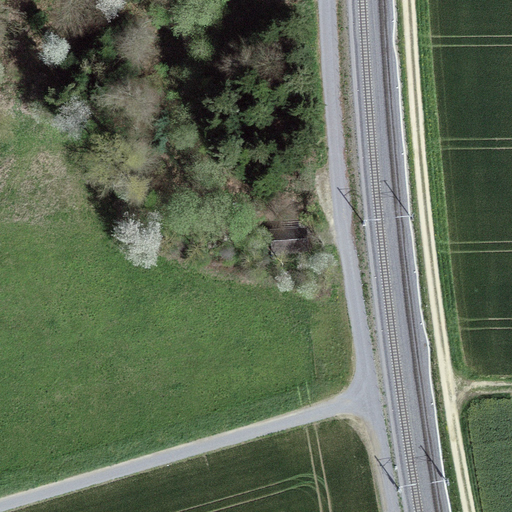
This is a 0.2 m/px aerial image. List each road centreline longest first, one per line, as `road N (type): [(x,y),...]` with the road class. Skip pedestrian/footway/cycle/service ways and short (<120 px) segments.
road 1 (track): [(327,0),(338,168),(391,511)]
road 2 (track): [(411,0),(452,398),(473,511)]
